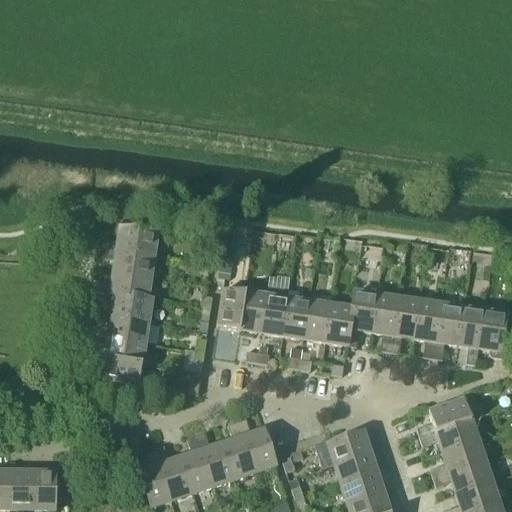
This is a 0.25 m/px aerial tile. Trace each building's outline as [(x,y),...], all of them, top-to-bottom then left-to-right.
[(99,252),(152,260),(156,238),(119,233),(117,245),(100,243),(99,252)] [(149,282),(152,260),(99,252),(97,262),(114,264),(112,276),(149,282)] [(109,298),(113,299),(113,298),(146,303),(149,282),(112,276),(110,288),(94,285),(92,295),(109,298)] [(288,292),(266,289),(265,300),(259,337),(281,340),(286,303),(288,292)] [(238,334),(243,297),(222,293),(216,330),(238,334)] [(369,336),(375,299),(353,296),(350,312),(351,313),(345,350),(355,351),(358,335),(369,336)] [(259,337),(265,300),(243,297),(238,334),(259,337)] [(150,303),(146,303),(113,298),(113,299),(111,313),(107,312),(106,319),(147,326),(150,303)] [(388,356),(396,302),(375,299),(369,336),(381,338),(379,355),(388,356)] [(202,300),(201,312),(209,313),(211,301),(202,300)] [(412,343),(418,306),(396,302),(388,356),(398,358),(400,341),(412,343)] [(302,343),(308,306),(286,303),(281,340),(302,343)] [(329,309),(308,306),(302,343),(324,346),(329,309)] [(431,362),(439,309),(418,306),(412,343),(424,344),(422,361),(431,362)] [(351,313),(350,312),(329,309),(324,346),(345,350),(351,313)] [(455,349),(461,312),(439,309),(431,362),(441,364),(443,347),(455,349)] [(199,324),(208,326),(209,313),(201,312),(199,324)] [(477,352),(482,315),(461,312),(455,349),(467,351),(465,367),(474,369),(477,352)] [(511,356),(511,314),(503,313),(503,318),(482,315),(477,352),(497,355),(496,362),(511,364),(511,356)] [(144,347),(147,326),(106,319),(105,326),(109,327),(107,341),(144,347)] [(100,355),(99,362),(140,368),(144,347),(107,341),(105,356),(100,355)] [(194,354),(203,356),(205,343),(196,342),(194,354)] [(192,367),(201,368),(203,356),(194,354),(192,367)] [(256,367),(257,357),(246,355),(244,365),(256,367)] [(268,358),(257,357),(256,367),(266,368),(268,358)] [(137,390),(140,368),(99,362),(98,369),(103,370),(100,385),(137,390)] [(298,373),(299,363),(288,362),(287,371),(298,373)] [(311,365),(299,363),(298,373),(309,375),(311,365)] [(330,378),(341,379),(342,370),(331,368),(330,378)] [(188,397),(196,399),(197,399),(199,386),(190,385),(188,397)] [(419,443),(470,426),(462,403),(427,415),(431,427),(415,432),(419,443)] [(274,470),(262,434),(250,438),(245,423),(236,426),(253,477),(274,470)] [(253,477),(236,426),(227,429),(232,444),(221,448),(232,484),(253,477)] [(441,456),(476,445),(470,426),(419,443),(421,450),(437,445),(441,456)] [(232,484),(221,448),(209,452),(204,436),(195,439),(212,491),(232,484)] [(369,457),(362,436),(326,448),(333,469),(369,457)] [(195,439),(186,442),(191,458),(180,462),(191,497),(212,491),(195,439)] [(432,482),(483,465),(476,445),(441,456),(445,468),(429,473),(432,482)] [(163,450),(154,453),(171,504),(191,497),(180,462),(168,466),(163,450)] [(171,504),(154,453),(145,456),(150,472),(138,476),(150,511),(171,504)] [(300,454),(289,458),(292,465),(302,461),(300,454)] [(333,469),(340,490),(376,477),(369,457),(333,469)] [(281,464),(285,476),(293,473),(289,461),(281,464)] [(455,498),(490,486),(483,465),(432,482),(435,491),(451,486),(455,498)] [(9,511),(10,476),(0,476),(0,511),(9,511)] [(9,511),(30,511),(31,476),(10,476),(9,511)] [(53,511),(54,477),(31,476),(30,511),(53,511)] [(376,477),(340,490),(347,510),(383,498),(376,477)] [(480,511),(497,506),(490,486),(455,498),(458,509),(449,511),(480,511)] [(294,505),(303,502),(299,490),(290,493),(294,505)] [(347,510),(347,511),(387,511),(383,498),(347,510)] [(306,511),(303,502),(294,505),(296,511),(306,511)]
